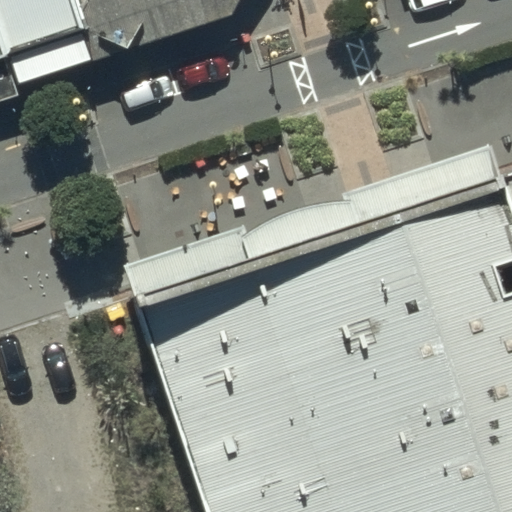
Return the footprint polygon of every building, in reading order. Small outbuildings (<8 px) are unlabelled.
[(89,35),(76,0),(0,0),(0,27),(12,63),(89,35)] [(76,0),(89,35),(194,0),(76,0)] [(0,66),(12,63),(0,27),(0,66)] [(511,162),(498,168),(511,215),(511,162)] [(511,511),(511,215),(498,168),(134,288),(206,511),(511,511)]
